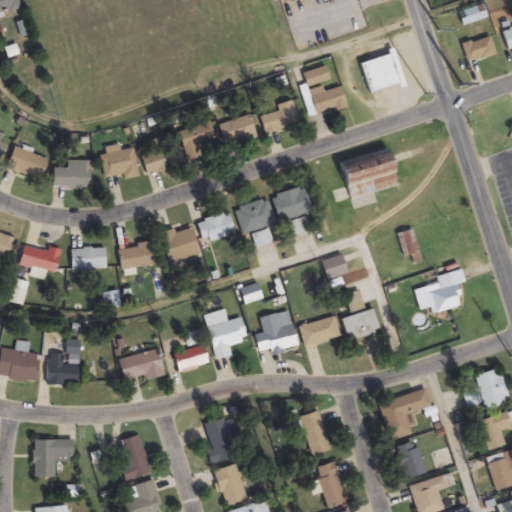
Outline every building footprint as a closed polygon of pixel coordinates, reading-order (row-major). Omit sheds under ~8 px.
[(0,0),(0,14),(17,9),(14,0),(0,0)] [(484,19),(481,6),(455,13),(459,26),(484,19)] [(505,52),(511,49),(511,27),(497,33),(505,52)] [(458,44),(463,63),(492,56),(487,37),(458,44)] [(365,94),(396,85),(386,54),(356,64),(365,94)] [(303,91),(311,117),(343,106),(337,87),(321,92),(319,86),(303,91)] [(256,117),(261,135),(295,124),(288,101),(273,106),(274,111),(256,117)] [(215,125),(222,148),(253,139),(246,115),(215,125)] [(201,156),(198,149),(213,143),(205,122),(174,133),(185,162),(201,156)] [(143,176),(180,165),(174,145),(160,148),(158,140),(148,143),(150,150),(137,154),(143,176)] [(44,158),(10,148),(3,170),(38,179),(44,158)] [(136,177),(131,149),(96,156),(101,179),(119,176),(120,180),(136,177)] [(395,186),(385,150),(332,164),(339,190),(332,192),(335,204),(350,200),(352,210),(374,205),(371,192),(395,186)] [(87,162),(64,161),(63,169),(50,169),(49,188),(86,189),(87,162)] [(276,223),(309,212),(301,186),(267,197),(276,223)] [(267,230),(267,205),(236,205),(236,230),(267,230)] [(200,245),(232,235),(225,212),(193,222),(200,245)] [(289,236),(305,231),(301,218),(285,223),(289,236)] [(156,237),(166,265),(197,254),(187,226),(156,237)] [(411,262),(419,251),(409,245),(414,238),(400,228),(390,242),(401,249),(398,254),(411,262)] [(253,248),(268,243),(264,231),(249,236),(253,248)] [(0,258),(4,260),(11,238),(0,234),(0,258)] [(45,248),(43,253),(21,246),(16,264),(51,274),(58,251),(45,248)] [(148,267),(146,246),(115,249),(117,270),(148,267)] [(102,270),(102,249),(68,249),(68,270),(102,270)] [(317,263),(324,282),(344,274),(337,255),(317,263)] [(433,279),(437,290),(423,294),(429,315),(456,307),(446,274),(433,279)] [(240,304),(258,299),(255,285),(237,290),(240,304)] [(339,297),(346,314),(361,308),(354,292),(339,297)] [(345,343),(376,332),(368,309),(337,320),(345,343)] [(200,317),(213,361),(228,356),(225,346),(243,341),(237,319),(225,322),(221,311),(200,317)] [(256,318),(260,334),(251,336),(255,352),(268,349),(269,354),(294,348),(285,312),(256,318)] [(303,348),(337,336),(330,317),(296,329),(303,348)] [(206,363),(197,344),(169,356),(178,376),(206,363)] [(0,379),(33,381),(33,352),(0,351),(0,379)] [(160,377),(154,351),(114,360),(119,381),(140,376),(141,381),(160,377)] [(44,385),(74,386),(75,367),(60,366),(60,355),(45,354),(44,385)] [(505,402),(494,369),(470,377),(481,411),(505,402)] [(376,404),(386,442),(408,436),(402,415),(427,409),(422,391),(376,404)] [(326,452),(316,412),(297,417),(307,457),(326,452)] [(504,414),(475,421),(483,451),(502,447),(498,432),(508,430),(504,414)] [(202,451),(206,466),(234,457),(230,446),(237,444),(229,419),(221,422),(220,419),(200,425),(208,450),(202,451)] [(147,474),(136,435),(118,440),(126,468),(118,470),(121,481),(147,474)] [(69,440),(29,441),(29,479),(52,478),(51,462),(69,461),(69,440)] [(403,480),(422,473),(411,442),(392,449),(403,480)] [(508,490),(508,461),(488,461),(488,490),(508,490)] [(312,469),(326,510),(345,503),(331,463),(312,469)] [(209,472),(221,508),(243,501),(232,465),(209,472)] [(451,487),(447,475),(406,487),(413,511),(436,511),(440,511),(435,492),(451,487)] [(126,488),(129,500),(120,503),(123,511),(158,511),(149,481),(126,488)] [(510,501),(493,506),(494,511),(511,511),(511,491),(508,493),(510,501)] [(263,511),(261,502),(227,511),(263,511)]
